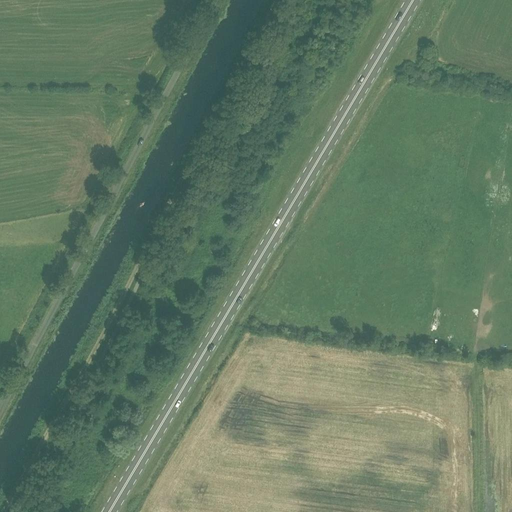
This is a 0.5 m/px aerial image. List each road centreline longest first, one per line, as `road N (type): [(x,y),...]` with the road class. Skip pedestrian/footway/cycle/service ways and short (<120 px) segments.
road 1 (primary): [(411,0),(110,511)]
road 2 (track): [(275,0),(3,511)]
road 3 (unclassified): [(0,407),(211,0)]
road 4 (track): [(478,511),(475,363)]
